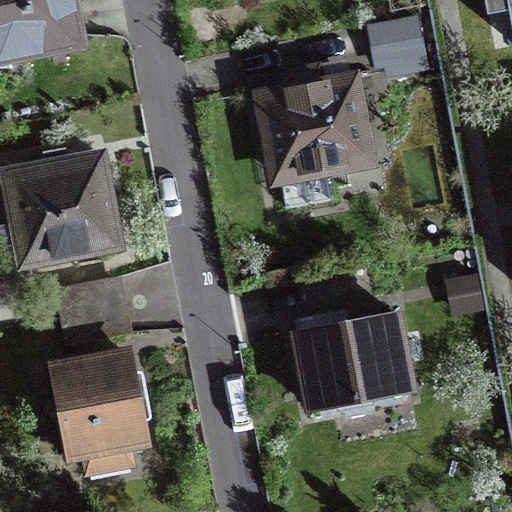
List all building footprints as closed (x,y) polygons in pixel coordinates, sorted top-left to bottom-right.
[(71,0),(0,0),(0,57),(80,42),(71,0)] [(369,160),(354,80),(329,85),(328,81),(320,83),(317,66),(295,70),(298,87),(289,89),(289,92),(263,97),(278,178),(281,177),(286,208),(333,199),(329,178),(344,175),(343,165),(369,160)] [(101,156),(65,163),(62,150),(46,152),(49,166),(7,173),(17,223),(0,225),(0,234),(5,262),(24,258),(24,262),(118,244),(101,156)] [(57,290),(62,316),(119,306),(115,280),(57,290)] [(124,333),(119,306),(62,316),(67,343),(124,333)] [(411,390),(396,313),(298,332),(313,409),(411,390)] [(71,451),(82,449),(87,473),(132,464),(127,440),(144,437),(128,355),(55,369),(71,451)] [(24,511),(23,502),(0,505),(0,511),(24,511)]
